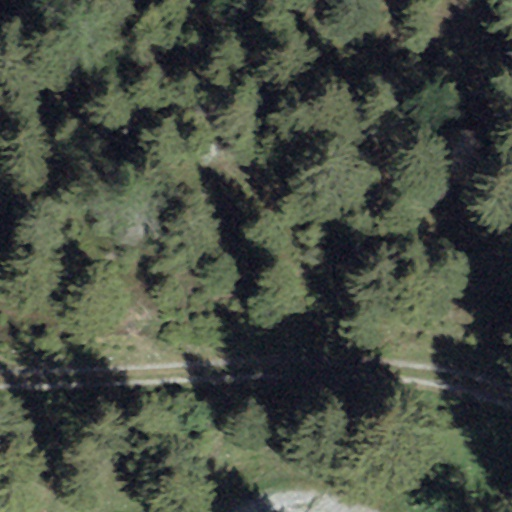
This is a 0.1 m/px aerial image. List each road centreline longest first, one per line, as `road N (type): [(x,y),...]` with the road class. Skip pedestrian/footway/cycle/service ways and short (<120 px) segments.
road 1 (track): [(511,397),(244,364),(0,372)]
road 2 (track): [(366,511),(333,486),(209,511)]
